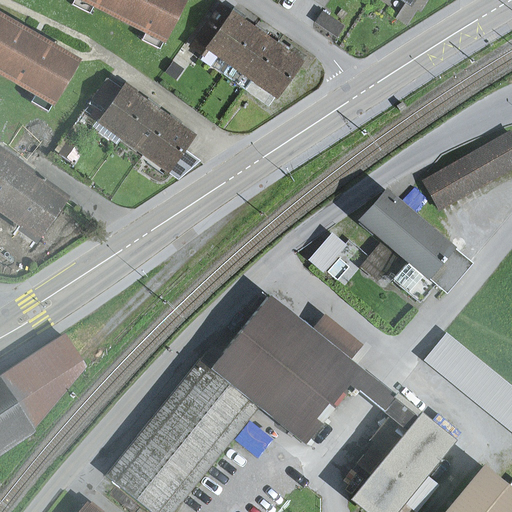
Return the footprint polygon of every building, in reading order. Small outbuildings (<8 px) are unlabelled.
[(74,0),(72,5),(89,14),(94,5),(84,0),(74,0)] [(163,40),(164,40),(183,0),(84,0),(94,5),(145,31),(163,40)] [(405,0),(410,3),(399,20),(406,25),(417,8),(420,10),(426,0),(405,0)] [(232,62),(253,31),(240,21),(242,19),(232,12),(230,14),(220,8),(191,49),(202,56),(199,61),(209,69),(220,53),(231,61),(232,62)] [(315,23),(336,38),(344,26),(322,12),(315,23)] [(77,62),(0,17),(0,72),(35,93),(52,103),(53,103),(77,62)] [(253,31),(232,62),(254,78),(276,46),(263,38),(265,35),(255,28),(253,31)] [(140,40),(158,49),(163,40),(145,31),(140,40)] [(287,51),(277,44),(276,46),(254,78),(277,94),(304,57),(290,47),(287,51)] [(107,79),(90,104),(104,114),(121,89),(107,79)] [(125,134),(145,105),(132,95),(134,92),(124,85),(121,89),(104,114),(95,128),(117,144),(125,134)] [(47,112),(52,103),(35,93),(30,102),(47,112)] [(147,150),(167,121),(154,111),(156,108),(147,102),(145,105),(125,134),(147,150)] [(177,127),(179,124),(170,118),(167,121),(147,150),(169,166),(167,172),(178,179),(193,158),(182,150),(191,137),(177,127)] [(511,139),(508,133),(422,182),(438,210),(511,167),(511,139)] [(41,177),(39,180),(0,151),(0,210),(38,237),(66,199),(43,182),(45,180),(41,177)] [(433,282),(444,291),(467,265),(384,194),(361,220),(409,262),(433,282)] [(341,234),(314,264),(323,272),(349,243),(369,259),(373,254),(354,238),(350,242),(341,234)] [(384,272),(392,278),(402,266),(379,246),(373,254),(369,259),(384,272)] [(376,281),(384,272),(369,259),(360,268),(376,281)] [(427,289),(433,282),(409,262),(404,268),(427,289)] [(427,289),(404,268),(394,280),(417,300),(427,289)] [(354,393),(357,389),(374,403),(393,418),(409,431),(371,477),(352,500),(366,511),(391,511),(450,441),(421,418),(418,421),(383,392),(347,363),(309,332),(267,298),(210,367),(200,359),(105,476),(150,511),(172,511),(258,407),(303,443),(348,389),(354,393)] [(347,363),(357,351),(318,320),(309,332),(347,363)] [(511,390),(445,336),(426,358),(511,427),(511,390)] [(83,367),(63,337),(0,377),(0,449),(29,431),(83,367)] [(204,357),(211,362),(219,353),(212,347),(204,357)] [(393,418),(356,464),(371,477),(409,431),(393,418)] [(446,511),(511,511),(511,495),(508,492),(481,470),(446,511)]
